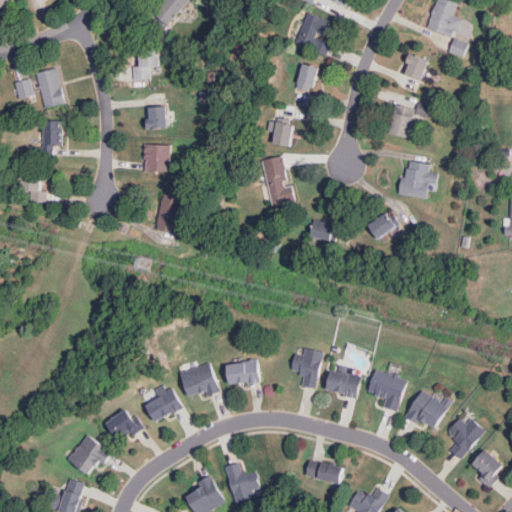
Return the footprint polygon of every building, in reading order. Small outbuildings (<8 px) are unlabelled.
[(0,0),(0,10),(13,8),(11,0),(0,0)] [(171,20),(188,0),(162,0),(156,7),(171,20)] [(454,0),(439,0),(430,23),(448,30),(460,2),(454,0)] [(316,44),(327,16),(309,9),(298,37),(316,44)] [(469,43),(457,38),(451,51),(464,57),(469,43)] [(162,77),(160,46),(141,48),(143,78),(162,77)] [(415,46),(403,74),(420,82),(433,54),(415,46)] [(316,95),(323,65),(304,60),(297,90),(316,95)] [(66,99),(59,70),(40,75),(47,104),(66,99)] [(17,82),(21,100),(35,96),(31,79),(17,82)] [(170,129),(167,98),(148,100),(150,130),(170,129)] [(399,102),(392,132),(411,136),(418,106),(399,102)] [(293,143),(297,113),(278,110),(274,140),(293,143)] [(65,149),(64,119),(45,119),(45,149),(65,149)] [(171,172),(171,141),(152,141),(152,171),(171,172)] [(292,191),(285,161),(266,166),(273,195),(292,191)] [(410,162),(405,192),(424,195),(429,165),(410,162)] [(42,196),(42,166),(22,166),(23,196),(42,196)] [(178,229),(184,199),(165,196),(159,226),(178,229)] [(392,211),(366,227),(376,243),(402,227),(392,211)] [(344,228),(314,219),(309,238),(338,246),(344,228)] [(318,382),(324,351),(300,347),(295,377),(318,382)] [(259,357),(229,362),(232,386),(263,381),(259,357)] [(212,364),(183,374),(191,396),(220,386),(212,364)] [(408,379),(379,368),(371,391),(400,402),(408,379)] [(363,376),(334,369),(328,392),(358,399),(363,376)] [(173,387),(146,402),(158,423),(185,408),(173,387)] [(410,410),(437,426),(449,406),(423,390),(410,410)] [(131,404),(106,421),(120,441),(145,423),(131,404)] [(446,432),(469,452),(485,434),(461,414),(446,432)] [(92,435),(72,459),(91,474),(110,450),(92,435)] [(469,466),(493,485),(508,467),(484,447),(469,466)] [(345,463),(315,456),(309,479),(339,487),(345,463)] [(258,468),(229,477),(236,500),(265,491),(258,468)] [(68,479),(57,508),(68,511),(81,511),(90,487),(68,479)] [(214,480),(188,497),(197,511),(208,511),(227,500),(214,480)] [(382,511),(389,500),(362,485),(350,506),(360,511),(382,511)]
